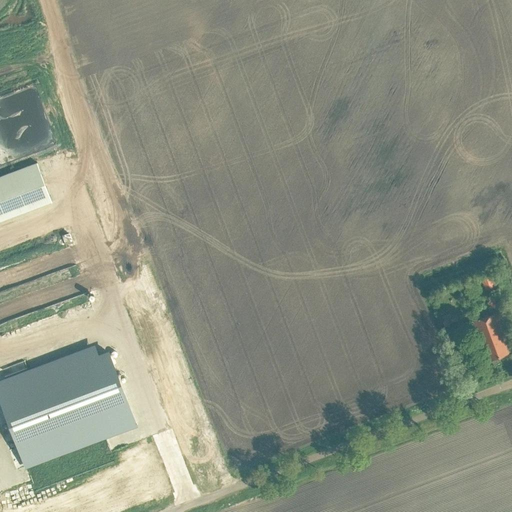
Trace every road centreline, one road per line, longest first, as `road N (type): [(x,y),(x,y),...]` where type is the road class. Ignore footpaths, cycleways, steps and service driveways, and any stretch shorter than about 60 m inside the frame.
road 1 (track): [(227,489),(46,0)]
road 2 (unclassified): [(167,511),(511,382)]
